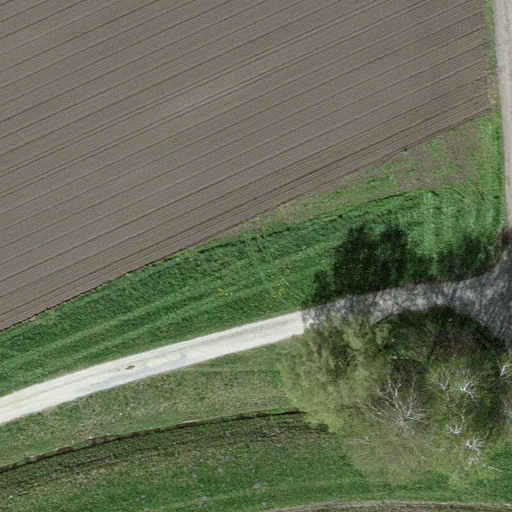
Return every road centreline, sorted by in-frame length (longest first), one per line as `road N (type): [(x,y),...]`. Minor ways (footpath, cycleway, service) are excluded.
road 1 (track): [(0,424),(320,323),(511,288)]
road 2 (track): [(511,124),(502,0)]
